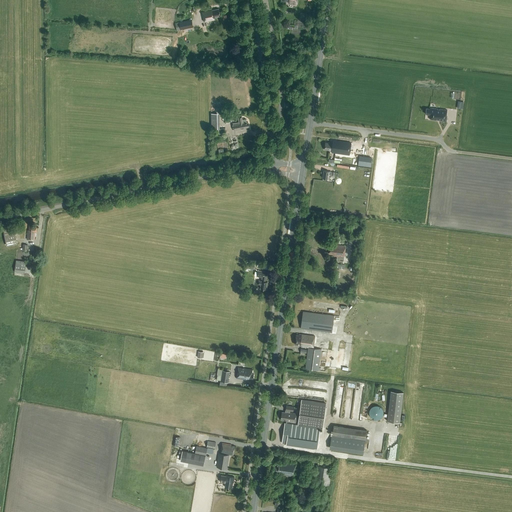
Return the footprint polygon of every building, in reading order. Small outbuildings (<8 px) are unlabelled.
[(202,12),(204,22),(215,20),(215,17),(221,16),(219,9),(212,10),(202,12)] [(181,30),(193,27),(192,19),(179,22),(181,30)] [(426,108),(425,114),(431,114),(430,119),(446,121),(447,116),(446,116),(447,110),(430,108),(430,109),(426,108)] [(220,129),(219,113),(211,113),(211,129),(220,129)] [(229,121),(233,121),(232,114),(228,114),(228,113),(225,114),(226,119),(229,119),(229,121)] [(248,122),(247,123),(246,119),(242,120),(242,117),(239,118),(239,122),(233,124),(234,131),(246,129),(246,127),(249,127),(248,122)] [(350,155),(351,143),(338,141),(338,142),(335,141),(336,141),(333,140),(333,143),(326,142),(325,150),(332,151),(332,152),(350,155)] [(331,177),(332,172),(329,172),(329,171),(324,171),(323,178),(329,179),(329,176),(331,177)] [(386,177),(386,179),(390,180),(391,173),(383,171),(382,176),(386,177)] [(404,203),(409,190),(396,186),(392,198),(404,203)] [(37,232),(37,227),(34,227),(34,225),(30,225),(29,230),(28,230),(27,239),(35,240),(35,232),(37,232)] [(3,229),(7,246),(18,244),(14,227),(3,229)] [(344,257),(345,246),(335,245),(333,245),(333,246),(329,245),(328,254),(335,254),(334,256),(337,256),(336,262),(343,263),(344,257)] [(16,260),(15,272),(25,273),(26,261),(16,260)] [(260,289),(267,290),(268,282),(266,282),(267,278),(268,272),(258,271),(257,277),(262,277),(262,281),(259,280),(258,284),(261,285),(260,289)] [(332,332),(334,315),(303,311),(301,328),(332,332)] [(318,370),(321,349),(313,348),(315,336),(299,334),(299,335),(296,335),(295,344),(299,345),(299,346),(301,346),(308,347),(305,369),(318,370)] [(253,379),(253,374),(252,374),(252,369),(238,367),(236,378),(251,380),(251,379),(253,379)] [(229,377),(229,371),(222,370),(221,381),(229,382),(229,377)] [(387,421),(400,423),(403,392),(391,391),(387,421)] [(301,400),(298,424),(288,423),(288,422),(296,423),(297,413),(290,412),(290,411),(293,411),(293,407),(287,406),(286,412),(282,412),(281,420),(286,420),(286,423),(285,423),(282,443),(317,448),(320,427),(323,428),(326,403),(301,400)] [(375,420),(377,420),(379,419),(380,418),(382,417),(383,416),(383,414),(383,412),(383,411),(382,409),(381,408),(380,407),(378,406),(377,405),(375,405),(373,406),(372,407),(371,408),(370,409),(369,411),(369,413),(369,414),(370,416),(371,417),(372,418),(374,419),(375,420)] [(367,430),(333,425),(332,435),(333,435),(333,436),(331,435),(330,446),(363,451),(365,440),(341,437),(341,436),(365,440),(367,430)] [(196,446),(195,453),(206,455),(206,452),(213,453),(214,449),(215,449),(216,442),(208,441),(207,447),(207,448),(196,446)] [(231,444),(222,443),(220,453),(219,453),(216,467),(227,468),(229,455),(233,456),(235,446),(231,445),(231,444)] [(292,479),(291,479),(289,488),(296,490),(297,486),(295,486),(296,481),(298,481),(298,477),(295,477),(296,463),(278,460),(277,465),(274,465),(273,472),(278,473),(278,474),(291,476),(291,477),(292,477),(292,479)] [(316,465),(314,483),(329,486),(332,467),(316,465)] [(220,482),(226,483),(225,487),(232,488),(233,480),(234,480),(234,477),(221,475),(220,482)]
